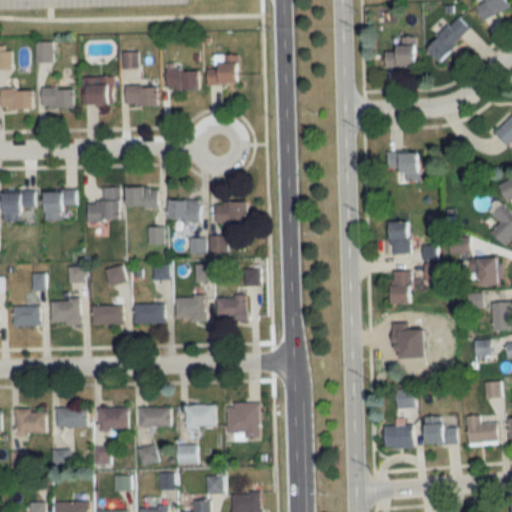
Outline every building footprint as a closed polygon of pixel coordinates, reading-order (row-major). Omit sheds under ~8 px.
[(509,13),(508,0),(488,0),(488,2),(481,2),(481,13),(509,13)] [(429,46),(443,60),(474,29),(460,15),(429,46)] [(387,51),(387,66),(420,65),(420,36),(402,36),(402,51),(387,51)] [(214,50),(240,50),(240,80),(207,80),(207,64),(214,64),(214,50)] [(166,66),(198,66),(198,85),(166,85),(166,66)] [(117,76),(85,76),(85,105),(117,105),(117,76)] [(127,85),(127,105),(160,105),(160,85),(127,85)] [(44,107),(77,107),(77,87),(44,87),(44,107)] [(36,108),(36,88),(3,88),(3,108),(36,108)] [(511,115),(496,131),(510,146),(511,144),(511,115)] [(405,181),(424,181),(424,151),(389,151),(389,167),(405,167),(405,181)] [(511,179),(501,185),(508,202),(511,199),(511,179)] [(123,186),(106,187),(106,201),(90,201),(90,220),(123,220),(123,186)] [(129,206),(161,206),(161,186),(129,186),(129,206)] [(7,190),(7,219),(25,219),(25,206),(38,206),(38,190),(7,190)] [(66,219),(66,205),(79,205),(79,190),(48,190),(48,219),(66,219)] [(171,220),(203,220),(203,199),(171,199),(171,220)] [(219,202),(219,221),(251,221),(251,202),(219,202)] [(504,222),(495,231),(508,245),(511,240),(511,209),(506,204),(496,214),(504,222)] [(413,221),(394,221),(394,251),(413,251),(413,221)] [(165,242),(165,226),(152,226),(152,242),(165,242)] [(216,251),(229,246),(224,234),(212,239),(216,251)] [(441,245),(428,244),(428,258),(440,258),(441,245)] [(482,277),(483,285),(506,284),(506,257),(472,258),(472,277),(482,277)] [(443,279),(443,262),(428,262),(428,279),(443,279)] [(213,263),(197,263),(197,281),(213,281),(213,263)] [(156,279),(171,279),(171,264),(156,264),(156,279)] [(129,281),(125,265),(108,269),(112,285),(129,281)] [(87,282),(87,266),(70,266),(70,282),(87,282)] [(415,269),(395,269),(395,303),(415,303),(415,269)] [(484,291),(469,294),(472,308),(486,306),(484,291)] [(219,295),(219,321),(249,321),(249,295),(219,295)] [(178,321),(208,321),(208,296),(178,296),(178,321)] [(83,300),(54,300),(54,324),(83,324),(83,300)] [(511,301),(495,302),(495,329),(511,329),(511,301)] [(136,323),(167,323),(167,303),(136,303),(136,323)] [(16,305),(16,325),(43,325),(43,305),(16,305)] [(95,324),(126,324),(126,305),(95,305),(95,324)] [(494,355),(494,340),(476,340),(476,355),(494,355)] [(489,396),(501,395),(501,382),(488,382),(489,396)] [(419,417),(419,388),(398,388),(398,417),(419,417)] [(262,403),(230,403),(230,437),(262,437),(262,403)] [(218,427),(218,404),(188,404),(188,427),(218,427)] [(101,429),(131,429),(131,407),(101,407),(101,429)] [(173,407),(142,407),(142,426),(173,426),(173,407)] [(90,408),(60,408),(60,426),(90,426),(90,408)] [(49,410),(18,410),(18,434),(49,434),(49,410)] [(429,444),(461,444),(461,426),(447,426),(447,416),(429,416),(429,444)] [(484,416),(471,416),(471,444),(501,444),(501,422),(484,422),(484,416)] [(417,447),(417,424),(387,424),(387,447),(417,447)] [(161,460),(156,444),(140,449),(144,465),(161,460)] [(180,463),(200,463),(200,444),(180,444),(180,463)] [(111,462),(111,448),(98,447),(97,462),(111,462)] [(13,468),(29,468),(29,452),(13,452),(13,468)] [(161,472),(161,489),(178,489),(178,472),(161,472)] [(133,488),(132,475),(117,476),(117,489),(133,488)] [(234,511),(264,511),(265,493),(235,493),(234,511)] [(214,511),(214,499),(197,499),(197,511),(184,511),(214,511)] [(48,511),(49,501),(33,501),(33,511),(48,511)] [(58,501),(58,511),(92,511),(92,501),(58,501)]
